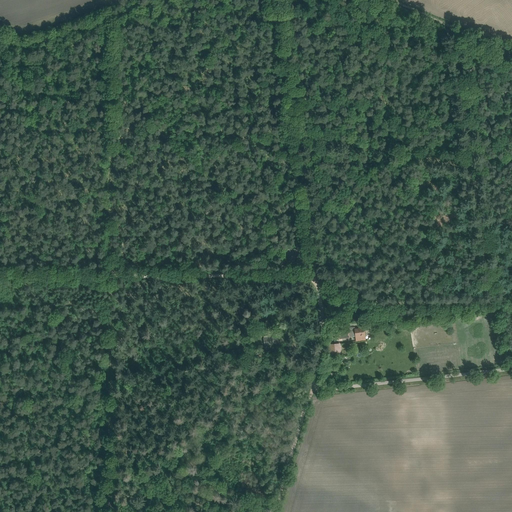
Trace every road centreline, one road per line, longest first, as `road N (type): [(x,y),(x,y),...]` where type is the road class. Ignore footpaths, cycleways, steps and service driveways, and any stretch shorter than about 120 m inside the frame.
road 1 (track): [(105,134),(108,511)]
road 2 (track): [(0,275),(310,276)]
road 3 (track): [(458,31),(494,297)]
road 4 (track): [(310,276),(316,372),(277,511)]
road 5 (track): [(511,173),(294,137)]
road 6 (track): [(107,400),(252,363),(316,372)]
road 7 (unclassified): [(312,390),(511,368)]
road 8 (track): [(494,297),(384,303),(310,276)]
road 9 (track): [(294,137),(310,276)]
road 10 (track): [(294,137),(279,0)]
road 11 (track): [(388,0),(511,54)]
